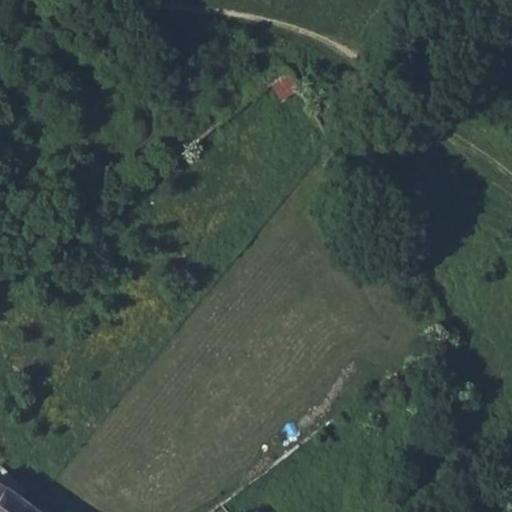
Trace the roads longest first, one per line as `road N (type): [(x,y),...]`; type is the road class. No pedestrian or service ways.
road 1 (unknown): [(511,187),(398,125),(283,28)]
road 2 (unknown): [(511,69),(283,28)]
road 3 (unknown): [(283,28),(109,0)]
